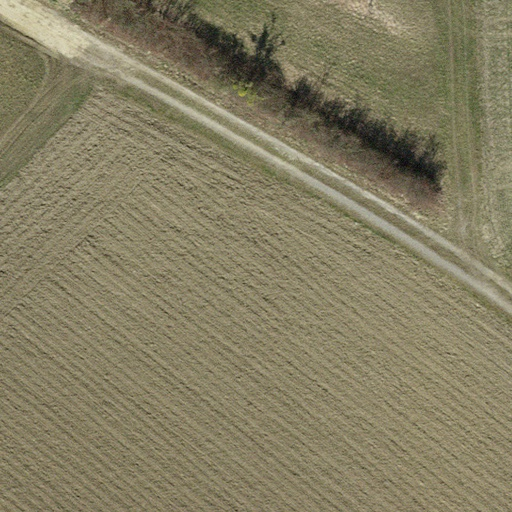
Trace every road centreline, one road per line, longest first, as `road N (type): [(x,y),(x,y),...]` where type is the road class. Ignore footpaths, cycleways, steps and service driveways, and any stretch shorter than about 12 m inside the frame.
road 1 (track): [(511,283),(464,247),(18,0)]
road 2 (track): [(461,0),(464,247)]
